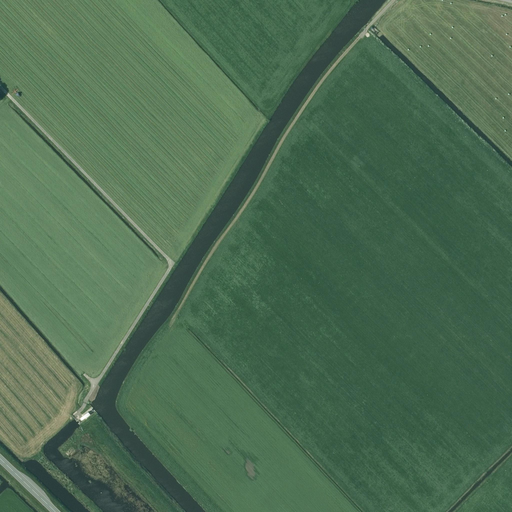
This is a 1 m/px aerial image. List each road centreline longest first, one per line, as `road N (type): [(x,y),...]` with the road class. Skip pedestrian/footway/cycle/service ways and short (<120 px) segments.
road 1 (track): [(0,86),(172,263),(75,413)]
road 2 (track): [(359,36),(290,126),(170,322)]
